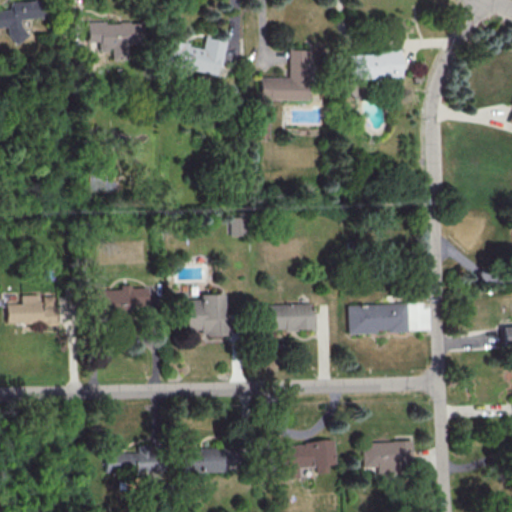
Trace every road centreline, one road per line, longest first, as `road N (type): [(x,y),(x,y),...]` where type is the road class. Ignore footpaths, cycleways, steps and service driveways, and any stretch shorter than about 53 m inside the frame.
road 1 (residential): [(443,511),(428,117),(443,57),(474,0)]
road 2 (residential): [(439,381),(0,392)]
